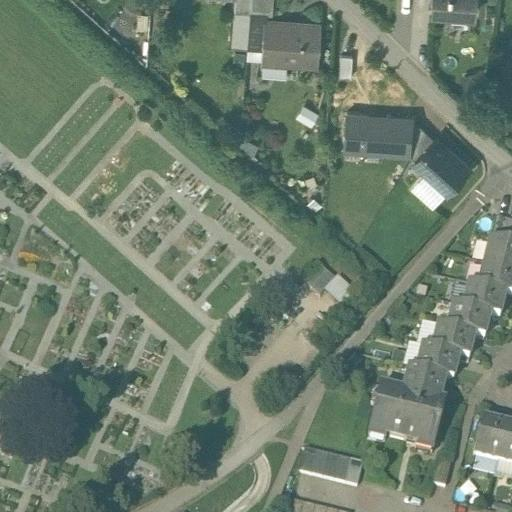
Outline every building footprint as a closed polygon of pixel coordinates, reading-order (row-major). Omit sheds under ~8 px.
[(250,0),(234,0),(234,10),(249,11),(250,0)] [(271,0),(250,0),(249,11),(264,12),(270,12),(271,0)] [(430,0),(430,10),(473,13),(473,0),(430,0)] [(287,23),(269,22),(270,12),(264,12),(260,60),(262,61),(262,56),(296,59),(296,63),(316,65),(319,23),(287,21),(287,23)] [(353,74),(353,54),(339,54),(339,74),(353,74)] [(468,93),(482,92),(481,72),(466,73),(468,93)] [(412,120),(367,117),(367,115),(347,113),(347,111),(346,111),(343,151),(344,151),(345,144),(358,145),(357,150),(359,150),(359,146),(383,147),(382,152),(410,154),(409,155),(411,156),(414,116),(413,116),(412,120)] [(470,167),(437,137),(414,162),(448,192),(470,167)] [(507,221),(495,218),(489,241),(501,243),(507,221)] [(511,222),(507,221),(501,243),(511,246),(511,222)] [(511,246),(501,243),(489,241),(483,264),(511,271),(511,246)] [(325,272),(316,264),(301,281),(310,289),(325,272)] [(511,271),(483,264),(478,287),(478,288),(504,294),(505,295),(511,296),(511,271)] [(334,280),(325,272),(310,289),(319,297),(334,280)] [(327,291),(340,303),(353,288),(339,276),(327,291)] [(504,294),(478,288),(478,287),(468,285),(462,308),(489,315),(489,316),(499,318),(505,295),(504,294)] [(489,315),(462,308),(452,306),(447,329),(446,329),(474,336),(474,337),(483,339),(489,316),(489,315)] [(474,336),(446,329),(447,329),(437,326),(431,350),(458,357),(458,358),(468,360),(474,337),(474,336)] [(458,357),(431,350),(422,347),(416,371),(445,378),(444,379),(452,381),(458,358),(458,357)] [(445,378),(416,371),(408,369),(402,393),(439,402),(444,379),(445,378)] [(402,393),(379,387),(367,433),(433,449),(445,403),(439,402),(402,393)] [(505,427),(482,421),(473,458),(496,463),(505,427)] [(511,428),(505,427),(496,463),(511,467),(511,428)] [(315,453),(304,450),(298,473),(310,476),(315,453)] [(315,453),(310,476),(321,479),(327,456),(315,453)] [(338,459),(327,456),(321,479),(333,482),(338,459)] [(350,462),(338,459),(333,482),(344,485),(350,462)] [(362,465),(350,462),(344,485),(356,488),(362,465)] [(450,465),(437,462),(432,485),(444,488),(450,465)] [(300,511),(303,505),(291,502),(288,511),(300,511)]
